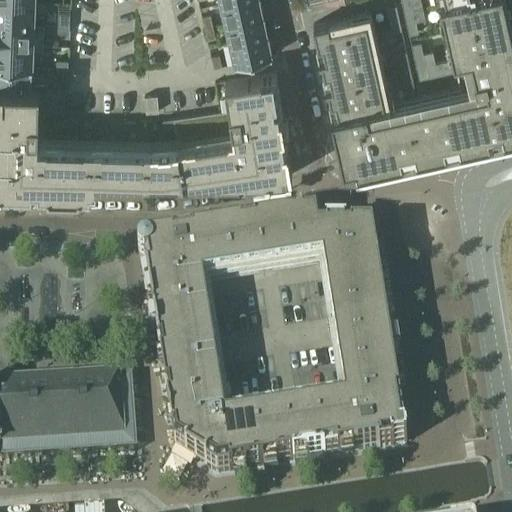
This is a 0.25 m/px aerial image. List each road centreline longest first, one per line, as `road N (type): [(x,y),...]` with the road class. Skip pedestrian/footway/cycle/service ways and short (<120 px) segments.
road 1 (residential): [(0,220),(171,224),(326,197)]
road 2 (tertiary): [(511,453),(479,243),(485,191)]
road 3 (residential): [(326,197),(283,0)]
road 4 (residential): [(326,197),(436,181),(485,191)]
